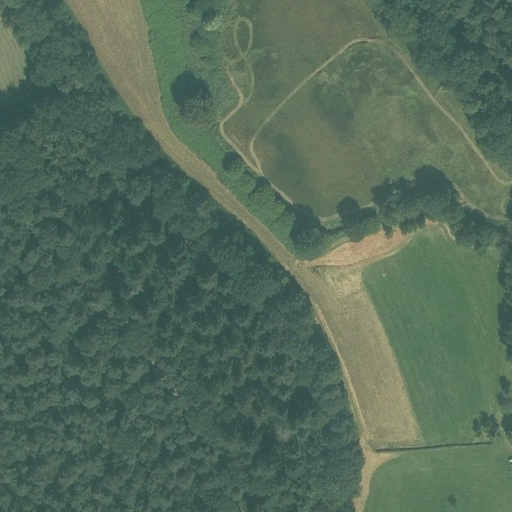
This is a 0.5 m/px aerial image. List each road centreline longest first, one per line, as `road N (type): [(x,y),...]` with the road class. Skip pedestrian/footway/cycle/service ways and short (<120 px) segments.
road 1 (track): [(287,511),(0,178)]
road 2 (track): [(511,252),(511,399)]
